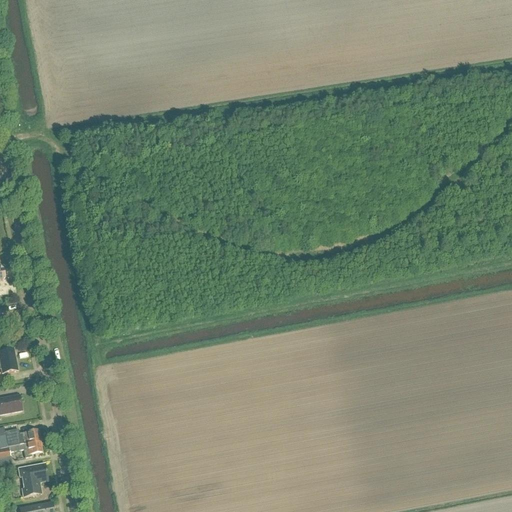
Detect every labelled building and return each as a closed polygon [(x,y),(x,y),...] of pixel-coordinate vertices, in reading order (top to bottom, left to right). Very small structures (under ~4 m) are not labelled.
[(6,312),(0,312),(0,326),(8,325),(6,312)] [(0,354),(0,372),(1,372),(2,377),(18,374),(14,352),(0,354)] [(0,417),(22,414),(19,398),(0,401),(0,417)] [(22,447),(39,444),(37,434),(21,437),(20,432),(5,435),(8,449),(17,447),(17,448),(22,447)] [(17,447),(8,449),(8,450),(0,451),(0,471),(12,469),(9,456),(24,453),(26,461),(32,460),(31,458),(42,455),(39,444),(22,447),(17,448),(17,447)] [(48,483),(45,467),(20,472),(21,480),(24,479),(26,491),(22,492),(24,500),(41,496),(39,485),(48,483)]
